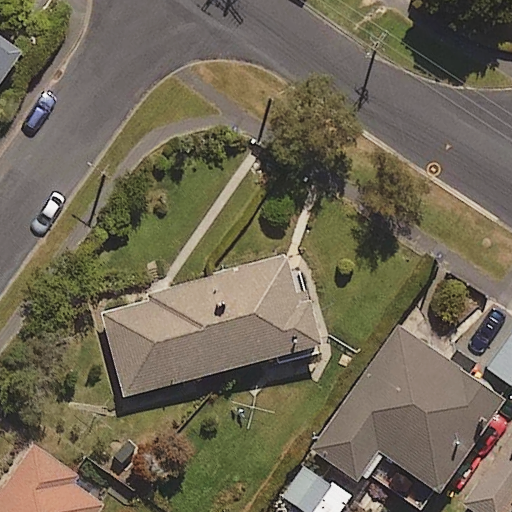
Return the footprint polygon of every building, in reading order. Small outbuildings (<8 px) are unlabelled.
[(0,93),(21,62),(0,47),(0,93)] [(303,310),(291,264),(105,309),(127,400),(326,352),(316,307),(303,310)] [(511,320),(488,303),(456,349),(511,387),(511,320)] [(433,511),(508,409),(401,332),(314,452),(365,489),(372,478),(418,511),(433,511)] [(149,464),(128,430),(106,444),(128,478),(149,464)] [(468,511),(511,511),(511,442),(465,509),(468,511)] [(75,479),(32,449),(0,495),(0,511),(108,511),(70,485),(75,479)] [(344,511),(352,501),(313,474),(290,507),(297,511),(344,511)]
